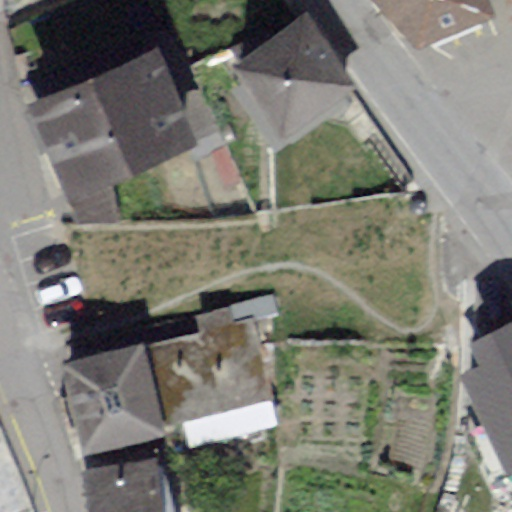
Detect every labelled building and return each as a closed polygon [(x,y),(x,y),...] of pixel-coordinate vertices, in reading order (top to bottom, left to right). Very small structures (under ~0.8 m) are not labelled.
[(382,0),(389,6),(423,43),(498,5),(495,0),(382,0)] [(342,85),(295,14),(229,58),(277,129),(342,85)] [(206,129),(166,34),(23,93),(63,189),(206,129)] [(158,414),(278,387),(272,296),(201,312),(204,329),(142,343),(158,414)] [(511,464),(511,319),(472,338),(481,359),(465,366),(510,465),(511,464)] [(160,424),(158,414),(142,343),(140,335),(63,352),(83,441),(160,424)] [(156,511),(147,452),(80,462),(88,511),(156,511)]
